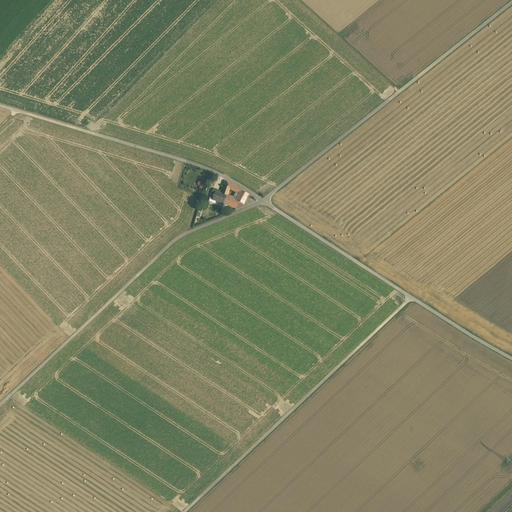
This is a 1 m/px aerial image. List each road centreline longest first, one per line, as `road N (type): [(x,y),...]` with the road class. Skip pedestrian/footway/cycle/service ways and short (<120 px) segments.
road 1 (track): [(0,406),(178,237),(262,201),(511,2)]
road 2 (unclassified): [(0,109),(204,167),(511,359)]
road 3 (track): [(410,297),(183,511)]
road 4 (track): [(293,0),(398,92)]
